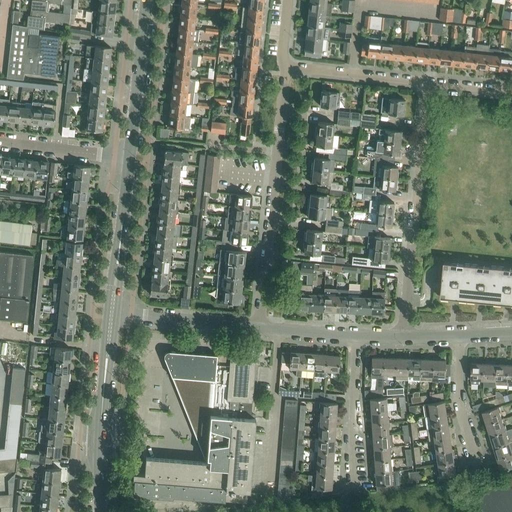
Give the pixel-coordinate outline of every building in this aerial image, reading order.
[(70,0),(31,0),(31,9),(48,11),(48,3),(70,5),(70,0)] [(114,13),(115,2),(99,0),(98,11),(114,13)] [(262,9),(263,0),(249,0),(249,7),(249,8),(262,9)] [(331,16),(332,4),(332,3),(327,3),(309,1),(308,13),(325,15),(331,16)] [(195,17),(197,4),(182,3),(180,15),(195,17)] [(261,21),(262,9),(249,8),(249,7),(243,6),(241,19),(261,21)] [(69,14),(48,11),(31,9),(30,10),(32,10),(31,16),(28,15),(26,27),(29,27),(43,29),(44,22),(68,24),(69,14)] [(465,23),(466,17),(461,16),(462,10),(453,9),(453,15),(452,21),(465,23)] [(113,25),(114,13),(98,11),(91,11),(90,22),(113,25)] [(324,27),(325,15),(308,13),(306,25),(324,27)] [(194,29),(195,17),(180,15),(179,28),(194,29)] [(382,29),(383,17),(365,15),(364,27),(382,29)] [(383,17),(382,29),(388,30),(389,26),(394,26),(395,19),(395,18),(383,17)] [(511,27),(511,19),(503,18),(502,27),(511,27)] [(260,33),(261,21),(241,19),(240,31),(260,33)] [(112,36),(113,25),(90,22),(89,30),(91,31),(91,34),(112,36)] [(442,32),(443,24),(443,23),(428,22),(428,28),(433,29),(432,33),(442,34),(442,32)] [(59,36),(28,32),(29,27),(26,27),(18,25),(12,24),(12,25),(6,77),(23,79),(24,72),(55,76),(59,36)] [(306,25),(305,37),(323,39),(328,40),(330,28),(324,27),(306,25)] [(69,27),(68,34),(80,36),(90,38),(91,34),(91,31),(89,30),(81,29),(80,29),(70,27),(69,27)] [(199,29),(194,29),(179,28),(178,40),(193,42),(197,42),(199,29)] [(350,38),(351,30),(340,29),(339,36),(350,38)] [(259,45),(260,33),(240,31),(239,43),(259,45)] [(79,43),(80,36),(68,34),(67,41),(79,43)] [(390,58),(392,44),(386,43),(387,36),(381,35),(381,38),(380,38),(378,57),(390,58)] [(305,37),(304,49),(305,49),(304,55),(321,57),(322,51),(323,39),(305,37)] [(378,57),(380,38),(369,37),(368,43),(362,42),(360,55),(366,55),(366,56),(378,57)] [(191,54),(193,42),(178,40),(176,52),(191,54)] [(428,47),(429,47),(429,43),(417,42),(416,46),(414,63),(421,64),(422,62),(426,62),(428,47)] [(257,57),(259,45),(239,43),(237,54),(243,55),(257,57)] [(402,60),(404,45),(392,44),(390,58),(402,60)] [(476,47),(474,67),(486,69),(488,48),(489,45),(477,44),(476,47)] [(414,63),(416,46),(404,45),(402,60),(408,60),(408,63),(414,63)] [(474,67),(476,47),(465,45),(464,51),(462,66),(474,67)] [(109,60),(110,48),(86,46),(85,56),(86,57),(86,58),(109,60)] [(438,64),(440,49),(429,47),(428,47),(426,62),(438,64)] [(498,70),(500,49),(488,48),(486,69),(498,70)] [(450,65),(452,50),(440,49),(438,64),(450,65)] [(510,71),(511,56),(511,52),(511,51),(500,50),(500,49),(498,70),(510,71)] [(462,66),(464,51),(452,50),(450,65),(462,66)] [(190,66),(191,54),(176,52),(175,65),(190,66)] [(256,69),(257,57),(243,55),(242,67),(256,69)] [(108,72),(109,60),(86,58),(85,69),(93,69),(93,70),(108,72)] [(189,79),(190,66),(175,65),(174,77),(189,79)] [(255,81),(256,69),(242,67),(236,66),(235,78),(241,79),(255,81)] [(84,68),(83,80),(91,81),(91,82),(107,84),(108,72),(93,70),(93,69),(85,69),(84,68)] [(194,92),(195,80),(195,79),(189,79),(174,77),(172,90),(194,92)] [(254,92),(255,81),(241,79),(240,91),(254,92)] [(34,87),(34,83),(23,82),(22,86),(22,90),(33,91),(34,87)] [(105,95),(107,84),(91,82),(90,94),(105,95)] [(193,104),(194,92),(172,90),(171,102),(186,104),(193,104)] [(252,104),(254,92),(240,91),(231,90),(231,96),(233,97),(232,102),(252,104)] [(76,103),(77,92),(77,91),(71,91),(71,92),(66,91),(65,103),(69,103),(76,103)] [(343,108),(344,93),(340,93),(321,91),(319,105),(343,108)] [(104,107),(105,95),(90,94),(89,105),(104,107)] [(403,115),(405,100),(389,98),(389,99),(383,98),(382,112),(388,112),(388,113),(403,115)] [(19,122),(21,102),(9,101),(8,105),(9,105),(7,121),(19,122)] [(42,124),(44,103),(32,101),(32,103),(30,123),(42,124)] [(32,103),(21,102),(19,122),(30,123),(32,103)] [(185,116),(186,104),(171,102),(170,115),(185,116)] [(251,117),(252,104),(232,102),(232,106),(231,106),(230,114),(242,116),(240,135),(248,136),(250,117),(251,117)] [(55,110),(56,104),(44,103),(42,124),(54,125),(55,110)] [(9,105),(8,105),(0,104),(0,119),(7,121),(9,105)] [(103,119),(104,107),(89,105),(88,116),(88,117),(103,119)] [(338,110),(338,118),(360,120),(361,113),(338,110)] [(376,122),(377,115),(361,113),(360,120),(376,122)] [(189,129),(191,117),(185,116),(170,115),(168,127),(184,129),(189,129)] [(102,131),(103,119),(88,117),(88,116),(85,116),(83,129),(96,130),(96,132),(99,132),(100,131),(102,131)] [(359,126),(360,120),(338,118),(337,124),(359,126)] [(224,133),(226,123),(211,121),(210,132),(224,133)] [(316,127),(315,134),(333,136),(333,135),(334,123),(318,122),(317,127),(316,127)] [(379,134),(379,141),(401,143),(402,137),(401,136),(401,131),(385,129),(379,129),(378,134),(379,134)] [(338,147),(339,136),(333,135),(333,136),(315,134),(314,140),(316,141),(315,146),(334,148),(333,154),(346,155),(347,154),(355,155),(355,150),(347,149),(347,148),(338,147)] [(401,150),(401,143),(379,141),(376,141),(375,152),(367,151),(366,158),(374,159),(374,158),(385,160),(385,154),(399,155),(399,150),(401,150)] [(165,150),(164,162),(183,165),(187,165),(189,153),(182,152),(165,150)] [(346,161),(346,155),(333,154),(333,160),(314,157),(313,163),(312,163),(311,169),(333,172),(334,160),(346,161)] [(11,176),(13,159),(9,159),(9,158),(2,157),(0,173),(7,174),(6,176),(11,176)] [(397,172),(398,167),(384,165),(385,160),(374,158),(374,159),(373,177),(374,177),(380,177),(398,179),(398,172),(397,172)] [(23,176),(25,160),(17,159),(17,160),(13,159),(11,176),(18,177),(18,175),(23,176)] [(34,178),(36,162),(32,161),(25,160),(23,176),(30,176),(29,178),(34,178)] [(46,178),(48,162),(40,161),(40,162),(36,162),(34,178),(40,179),(40,177),(46,178)] [(183,170),(183,165),(164,162),(164,163),(164,168),(162,169),(161,174),(180,176),(180,169),(183,170)] [(88,179),(90,167),(74,165),(73,171),(68,171),(67,176),(71,177),(88,179)] [(332,181),(333,172),(311,169),(310,176),(312,176),(311,181),(327,183),(327,185),(326,185),(325,189),(330,189),(330,190),(343,191),(343,190),(343,184),(338,183),(338,181),(332,181)] [(179,182),(180,176),(161,174),(161,180),(162,181),(162,186),(180,188),(181,183),(179,182)] [(87,191),(88,179),(71,177),(70,182),(72,182),(71,189),(87,191)] [(397,186),(398,179),(380,177),(374,177),(373,187),(376,187),(376,189),(395,191),(395,185),(397,186)] [(177,200),(178,193),(180,194),(180,188),(162,186),(161,192),(160,193),(159,198),(177,200)] [(376,189),(376,187),(373,187),(363,186),(362,193),(375,195),(376,189)] [(69,196),(68,201),(86,203),(87,191),(71,189),(71,196),(69,196)] [(250,207),(252,195),(230,193),(228,205),(250,207)] [(330,201),(326,200),(327,195),(310,193),(310,199),(308,198),(307,205),(325,207),(330,207),(330,201)] [(178,212),(178,206),(176,206),(177,200),(159,198),(158,204),(160,205),(159,210),(178,212)] [(85,215),(86,203),(68,201),(68,206),(70,206),(69,213),(85,215)] [(394,215),(395,208),(393,208),(394,203),(377,201),(376,213),(394,215)] [(249,219),(250,207),(228,205),(227,217),(249,219)] [(308,217),(324,219),(325,207),(307,205),(306,212),(308,212),(308,217)] [(175,224),(175,217),(177,217),(178,212),(159,210),(159,216),(157,216),(156,222),(175,224)] [(83,227),(85,215),(69,213),(68,220),(66,220),(66,225),(83,227)] [(393,221),(394,215),(376,213),(375,224),(391,226),(392,221),(393,221)] [(226,217),(224,229),(232,229),(232,230),(248,231),(249,219),(227,217),(226,217)] [(326,219),(325,225),(326,225),(338,227),(342,227),(343,221),(339,220),(329,219),(326,218),(326,219)] [(0,240),(29,244),(35,244),(37,232),(31,232),(32,224),(0,220),(0,240)] [(179,236),(180,225),(180,224),(175,224),(156,222),(156,228),(157,229),(157,234),(177,236),(179,236)] [(360,222),(359,229),(372,230),(373,223),(360,222)] [(66,225),(65,230),(67,230),(66,238),(82,239),(83,227),(66,225)] [(346,234),(346,229),(342,228),(342,227),(338,227),(326,225),(325,225),(325,231),(346,234)] [(246,244),(248,231),(232,230),(232,229),(224,229),(223,229),(222,241),(224,241),(237,243),(246,244)] [(321,243),(322,231),(306,229),(306,233),(304,233),(303,241),(321,243)] [(372,236),(372,230),(359,229),(356,229),(355,234),(367,236),(366,248),(371,248),(390,250),(391,242),(389,242),(390,238),(374,236),(372,236)] [(176,248),(177,236),(157,234),(156,240),(154,240),(154,246),(172,248),(176,248)] [(81,248),(82,242),(66,240),(66,241),(62,240),(61,246),(65,247),(65,252),(82,254),(83,248),(81,248)] [(220,249),(219,261),(225,262),(244,264),(245,251),(237,250),(237,243),(224,241),(223,249),(220,249)] [(325,250),(325,243),(321,243),(303,241),(302,249),(304,250),(304,253),(309,254),(320,255),(320,254),(321,250),(325,250)] [(171,254),(172,248),(154,246),(153,252),(155,253),(154,258),(173,260),(173,254),(171,254)] [(389,259),(390,250),(371,248),(369,258),(353,256),(352,264),(368,265),(380,267),(381,261),(387,262),(388,259),(389,259)] [(0,319),(26,322),(26,321),(25,321),(27,301),(28,301),(28,299),(32,256),(33,256),(33,255),(0,251),(0,319)] [(82,261),(82,254),(65,252),(64,260),(57,259),(56,263),(61,264),(80,266),(80,260),(82,261)] [(322,254),(321,261),(344,263),(345,258),(335,257),(335,256),(322,254)] [(443,277),(441,296),(468,299),(495,302),(511,303),(511,263),(453,257),(452,261),(445,261),(445,264),(444,271),(443,276),(443,277)] [(172,265),(173,260),(154,258),(154,264),(152,264),(151,270),(169,272),(170,265),(172,265)] [(225,262),(219,261),(218,275),(243,277),(244,264),(225,262)] [(313,269),(314,262),(301,261),(301,271),(307,272),(313,273),(313,269)] [(325,269),(325,264),(314,263),(314,262),(313,269),(325,270),(325,269)] [(79,271),(80,266),(61,264),(61,270),(63,270),(62,276),(80,278),(81,272),(79,271)] [(385,277),(385,271),(385,270),(373,269),(372,276),(385,277)] [(169,278),(169,272),(151,270),(151,276),(153,277),(152,281),(151,281),(151,282),(170,284),(171,278),(169,278)] [(300,284),(298,309),(311,310),(311,293),(312,293),(312,285),(313,273),(307,272),(307,284),(300,284)] [(218,275),(216,287),(217,287),(241,290),(243,277),(218,275)] [(79,285),(80,278),(62,276),(61,283),(53,282),(53,288),(59,289),(59,288),(77,290),(78,284),(79,285)] [(167,296),(168,289),(170,289),(170,284),(151,282),(150,294),(152,294),(152,296),(156,296),(156,295),(167,296)] [(217,287),(215,303),(221,304),(221,301),(240,303),(241,290),(217,287)] [(77,295),(77,290),(59,288),(59,289),(58,294),(60,294),(60,300),(77,302),(78,295),(77,295)] [(324,294),(323,311),(335,311),(336,289),(324,289),(324,294)] [(348,290),(336,289),(335,311),(347,312),(348,290)] [(348,290),(347,312),(359,313),(360,296),(360,291),(348,290)] [(383,314),(384,297),(384,292),(372,291),(372,296),(371,313),(383,314)] [(323,311),(324,294),(312,293),(311,293),(311,310),(323,311)] [(371,313),(372,296),(360,296),(359,313),(371,313)] [(77,308),(77,302),(60,300),(59,307),(57,307),(57,312),(75,314),(75,308),(77,308)] [(74,319),(75,314),(57,312),(56,318),(58,318),(57,324),(75,326),(76,319),(74,319)] [(74,334),(75,326),(57,324),(57,331),(54,331),(54,337),(72,339),(73,333),(74,334)] [(49,358),(49,359),(54,359),(70,360),(71,348),(55,347),(54,353),(49,352),(49,353),(50,353),(49,358)] [(255,418),(255,415),(251,414),(252,401),(255,358),(230,356),(230,352),(217,351),(217,355),(170,351),(168,351),(167,351),(167,352),(166,352),(165,353),(165,354),(164,355),(164,356),(164,357),(164,358),(201,451),(207,451),(207,458),(209,459),(209,460),(209,462),(145,457),(144,474),(141,474),(133,473),(133,479),(134,480),(133,495),(172,498),(172,496),(246,502),(247,491),(249,491),(255,418)] [(302,369),(303,353),(291,352),(290,352),(282,352),(281,362),(289,363),(289,368),(296,368),(296,376),(301,376),(302,369)] [(314,370),(315,354),(303,353),(302,369),(307,370),(307,369),(314,370)] [(326,372),(327,355),(315,354),(314,370),(321,370),(321,371),(326,372)] [(339,372),(340,356),(327,355),(326,372),(331,372),(331,377),(337,377),(338,372),(339,372)] [(384,374),(384,358),(372,357),(371,378),(384,378),(384,374)] [(396,374),(396,358),(384,358),(384,374),(389,375),(389,374),(396,374)] [(408,379),(409,358),(396,358),(396,374),(396,379),(408,379)] [(420,380),(421,359),(409,358),(408,379),(420,380)] [(68,372),(70,360),(54,359),(52,371),(68,372)] [(432,380),(433,359),(421,359),(420,380),(432,380)] [(445,376),(446,360),(433,359),(432,380),(432,381),(438,381),(438,376),(445,376)] [(484,381),(485,363),(473,363),(472,384),(479,384),(479,380),(484,381)] [(497,380),(497,364),(485,363),(484,381),(489,381),(489,380),(497,380)] [(509,384),(510,364),(497,364),(497,380),(497,384),(508,384),(509,384)] [(13,368),(11,379),(24,380),(25,369),(13,368)] [(67,384),(68,372),(52,371),(51,383),(67,384)] [(11,379),(10,391),(23,392),(24,380),(11,379)] [(66,396),(67,384),(51,383),(50,395),(66,396)] [(299,396),(300,390),(287,389),(279,386),(278,395),(299,396)] [(10,391),(9,402),(21,404),(23,392),(10,391)] [(510,400),(508,394),(496,398),(498,404),(510,400)] [(65,408),(66,396),(50,395),(49,407),(65,408)] [(498,404),(496,398),(495,395),(484,398),(485,402),(484,402),(486,408),(498,404)] [(391,402),(387,402),(386,398),(370,399),(371,412),(387,410),(391,410),(391,402)] [(446,414),(444,401),(428,404),(423,404),(425,417),(446,414)] [(336,416),(337,403),(320,402),(319,402),(319,407),(320,407),(320,415),(336,416)] [(486,408),(484,402),(473,406),(475,411),(486,408)] [(64,420),(65,408),(49,407),(48,419),(64,420)] [(503,419),(499,407),(484,412),(487,424),(503,419)] [(388,422),(387,410),(371,412),(372,424),(388,422)] [(448,426),(446,414),(425,417),(427,429),(448,426)] [(336,428),(336,416),(320,415),(319,421),(318,421),(318,427),(336,428)] [(62,432),(64,420),(48,419),(42,418),(41,430),(62,432)] [(506,431),(503,419),(487,424),(491,436),(506,431)] [(389,435),(388,422),(372,424),(372,436),(389,435)] [(448,426),(427,429),(429,441),(432,440),(450,438),(448,426)] [(335,440),(336,428),(318,427),(318,431),(319,431),(318,439),(335,440)] [(61,444),(62,432),(41,430),(39,442),(45,443),(61,444)] [(510,442),(506,431),(491,436),(495,447),(510,442)] [(389,435),(372,436),(373,448),(390,447),(392,447),(392,434),(389,435)] [(5,438),(4,448),(5,459),(7,459),(16,458),(18,440),(5,438)] [(452,450),(450,438),(432,440),(433,445),(434,445),(435,452),(452,450)] [(315,439),(314,451),(334,452),(335,440),(318,439),(315,439)] [(511,454),(511,441),(510,442),(495,447),(498,459),(511,454)] [(60,456),(61,444),(45,443),(44,451),(39,451),(39,454),(28,453),(27,459),(31,460),(51,462),(51,456),(60,456)] [(135,445),(134,463),(141,464),(143,446),(135,445)] [(391,459),(390,447),(373,448),(374,460),(391,459)] [(454,462),(452,450),(435,452),(436,459),(435,459),(436,464),(454,462)] [(314,451),(313,463),(333,464),(334,452),(314,451)] [(511,454),(498,459),(502,471),(511,467),(511,454)] [(16,458),(7,459),(8,472),(14,471),(16,458)] [(391,471),(391,459),(374,460),(375,472),(391,471)] [(50,468),(51,462),(31,460),(31,466),(42,467),(41,473),(43,473),(42,480),(59,482),(60,469),(50,468)] [(455,474),(454,462),(436,464),(437,469),(438,469),(439,476),(438,476),(438,477),(437,477),(437,478),(437,479),(437,480),(438,483),(450,481),(449,475),(455,474)] [(332,477),(333,464),(313,463),(312,474),(316,475),(316,476),(332,477)] [(399,470),(391,471),(375,472),(376,485),(376,491),(380,491),(393,490),(400,489),(399,470)] [(332,489),(332,477),(316,476),(316,475),(312,474),(308,474),(308,480),(312,480),(311,496),(327,495),(327,488),(332,489)] [(511,511),(511,487),(505,476),(471,498),(480,511),(511,511)] [(58,494),(59,482),(42,480),(41,493),(58,494)] [(56,507),(58,494),(41,493),(40,505),(56,507)]
